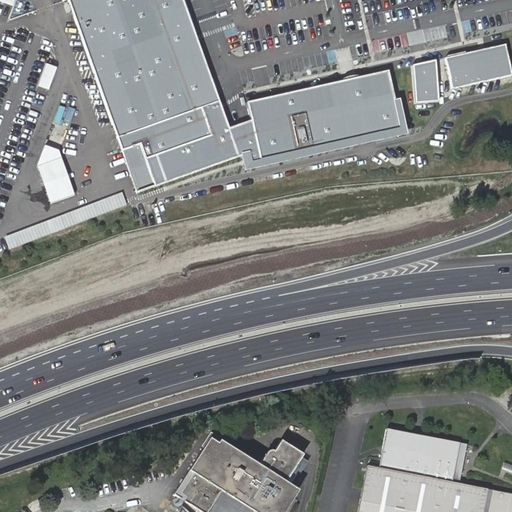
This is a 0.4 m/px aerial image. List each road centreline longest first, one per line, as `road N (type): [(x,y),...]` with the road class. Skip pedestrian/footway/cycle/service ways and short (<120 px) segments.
road 1 (motorway): [(0,432),(142,380),(289,341),(511,312)]
road 2 (motorway): [(0,466),(187,404),(299,377),(394,359),(511,352)]
road 3 (motorway): [(511,223),(279,290),(108,354)]
road 4 (motorway): [(511,275),(375,290),(108,354)]
road 5 (unknown): [(229,0),(231,21),(240,26),(333,4)]
